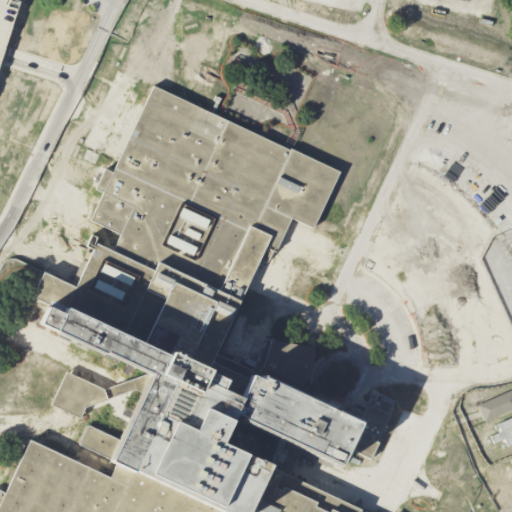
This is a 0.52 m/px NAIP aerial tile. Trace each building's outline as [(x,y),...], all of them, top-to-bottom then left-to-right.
[(0,0),(18,0),(2,53),(0,59),(0,0)] [(0,511),(0,491),(4,493),(29,439),(108,477),(116,463),(78,444),(88,425),(118,439),(139,391),(135,389),(107,399),(103,389),(147,374),(150,368),(38,316),(45,301),(31,295),(43,271),(75,286),(95,242),(112,250),(120,234),(90,219),(103,191),(95,187),(104,168),(112,171),(152,85),(288,149),(289,148),(338,171),(312,227),(290,217),(275,251),(264,247),(214,353),(260,374),(261,371),(343,409),(344,407),(345,406),(347,405),(349,405),(351,405),(353,406),(356,408),(358,409),(359,410),(361,411),(362,412),(365,406),(362,405),(364,400),(367,402),(369,397),(373,398),(377,392),(394,400),(390,407),(391,407),(376,440),(386,445),(379,459),(378,462),(347,448),(344,453),(348,455),(343,465),(341,464),(339,467),(301,449),(288,476),(365,511),(0,511)] [(107,399),(84,407),(79,418),(51,404),(66,371),(79,378),(103,389),(107,399)] [(511,389),(477,405),(484,421),(511,408),(511,389)] [(511,416),(498,423),(501,431),(490,435),(494,443),(501,439),(502,442),(505,441),(507,446),(511,443),(511,416)]
